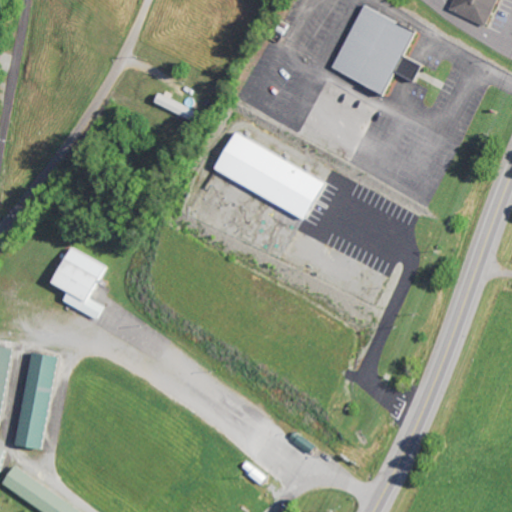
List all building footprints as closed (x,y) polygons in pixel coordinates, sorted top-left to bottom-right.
[(460,0),(456,11),(493,26),(504,0),(460,0)] [(426,31),(368,5),(339,69),(393,94),(404,72),(422,80),(430,64),(414,57),(426,31)] [(204,112),(165,94),(161,104),(200,122),(204,112)] [(334,184),(244,132),(223,169),(312,221),(334,184)] [(113,265),(77,250),(62,286),(72,290),(67,302),(105,318),(110,306),(98,300),(113,265)] [(0,425),(8,426),(18,348),(0,345),(0,425)] [(24,446),(50,450),(64,356),(38,352),(24,446)] [(0,470),(9,472),(13,450),(0,447),(0,470)] [(9,487),(49,511),(91,511),(21,468),(9,487)]
